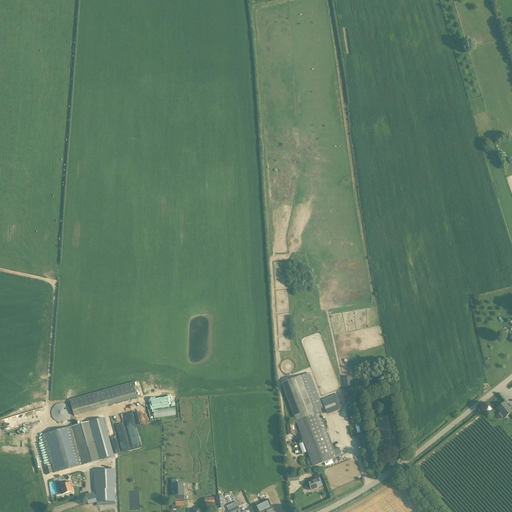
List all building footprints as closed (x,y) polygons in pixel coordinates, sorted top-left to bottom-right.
[(313,466),(337,458),(318,409),(321,408),(308,373),(282,383),(295,418),(296,421),(293,422),(286,423),(287,435),(295,434),(297,433),(296,426),(296,422),(313,466)] [(352,388),(350,376),(342,378),(344,390),(352,388)] [(135,390),(137,398),(144,396),(144,397),(147,396),(160,393),(155,377),(140,381),(133,383),(135,390)] [(135,390),(133,383),(70,400),(74,416),(137,398),(135,390)] [(321,400),(324,406),(323,407),(327,415),(339,410),(335,402),(333,395),(321,400)] [(508,414),(511,411),(508,407),(504,402),(497,408),(500,412),(497,415),(500,419),(503,417),(504,417),(508,414)] [(69,408),(67,406),(65,404),(62,404),(60,404),(57,404),(55,406),(53,408),(52,410),(51,413),(52,416),(53,418),(55,420),(57,422),(60,422),(62,422),(65,422),(67,420),(69,418),(70,416),(70,413),(70,410),(69,408)] [(175,407),(153,410),(154,417),(176,415),(175,407)] [(2,419),(4,431),(14,429),(12,417),(2,419)] [(102,418),(90,422),(91,427),(100,460),(113,457),(102,418)] [(85,464),(100,460),(91,427),(90,422),(43,435),(54,473),(85,464)] [(53,473),(51,465),(45,466),(47,475),(53,473)] [(114,470),(94,470),(94,490),(95,490),(95,493),(100,492),(103,501),(99,502),(114,502),(114,488),(114,470)] [(311,491),(316,489),(316,488),(320,486),(318,479),(308,483),(311,491)] [(60,486),(63,495),(72,492),(70,483),(68,483),(68,481),(64,482),(60,484),(60,486)] [(172,500),(175,500),(175,506),(184,506),(184,499),(184,495),(183,483),(172,483),(172,495),(172,500)] [(103,501),(100,492),(95,493),(85,496),(88,505),(99,502),(103,501)] [(214,498),(205,499),(205,506),(208,506),(215,505),(214,498)] [(253,505),(256,511),(263,511),(272,509),(268,499),(253,505)] [(240,511),(241,511),(238,506),(236,502),(226,506),(227,508),(228,511),(240,511)]
